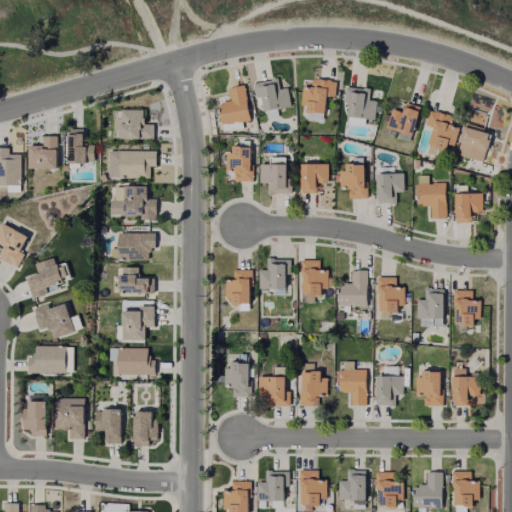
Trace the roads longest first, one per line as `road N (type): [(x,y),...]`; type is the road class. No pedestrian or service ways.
road 1 (tertiary): [(189,511),(192,188),(186,112),(172,63)]
road 2 (residential): [(172,63),(275,39),(353,39),(400,45),(511,83)]
road 3 (residential): [(511,265),(329,229),(239,226)]
road 4 (residential): [(510,437),(238,436)]
road 5 (residential): [(511,265),(509,511)]
road 6 (residential): [(190,483),(0,470)]
road 7 (residential): [(0,112),(172,63)]
